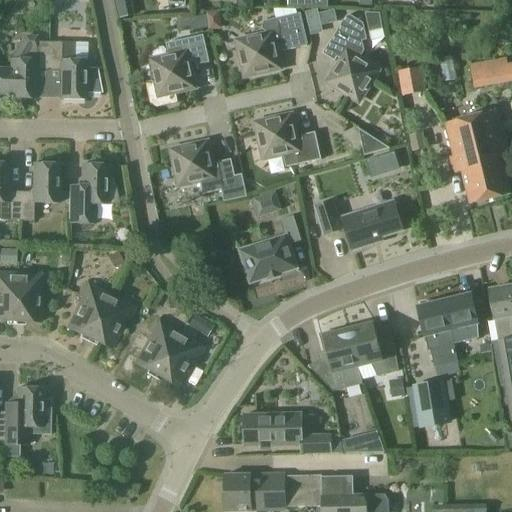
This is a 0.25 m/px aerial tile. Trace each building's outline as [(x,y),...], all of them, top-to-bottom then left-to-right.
[(369,32),(382,29),(383,29),(380,13),(365,13),(369,32)] [(290,16),(275,20),(264,22),(262,26),(263,30),(266,32),(267,36),(254,39),(253,38),(244,40),(238,49),(241,58),(242,58),(246,77),(280,69),(276,47),(280,46),(281,50),(308,44),(301,14),(296,15),(290,16)] [(371,86),(375,78),(373,68),(365,63),(364,64),(360,61),(366,51),(363,41),(368,40),(365,24),(352,15),(347,16),(323,54),(335,62),(338,58),(343,61),(329,83),(359,102),(369,85),(371,86)] [(165,45),(168,57),(159,59),(153,68),(155,77),(156,77),(156,80),(145,83),(150,104),(157,109),(178,104),(176,92),(194,88),(189,63),(195,61),(196,66),(210,63),(204,36),(179,41),(165,45)] [(49,72),(49,43),(37,42),(37,37),(26,37),(11,60),(10,60),(10,69),(0,69),(0,95),(10,95),(10,99),(36,100),(37,72),(49,72)] [(97,69),(87,69),(87,61),(76,61),(76,43),(49,43),(49,72),(60,72),(60,100),(86,100),(86,94),(102,94),(97,69)] [(506,59),(482,63),(470,65),(474,89),(486,87),(511,82),(511,66),(507,67),(506,59)] [(406,97),(428,91),(421,66),(399,73),(406,97)] [(511,161),(499,111),(446,124),(458,174),(463,172),(471,206),(510,196),(502,163),(511,161)] [(262,153),(271,159),(283,156),(286,168),(322,160),(316,133),(302,136),(303,141),(297,142),(291,117),(257,125),(261,144),(260,144),(262,153)] [(248,198),(243,175),(235,177),(231,160),(217,163),(218,168),(213,169),(207,144),(172,152),(177,171),(175,171),(177,180),(187,186),(196,184),(195,183),(209,180),(210,184),(208,187),(208,190),(213,193),(222,191),(225,203),(248,198)] [(394,151),(381,156),(386,172),(399,168),(394,151)] [(20,221),(21,192),(9,192),(9,164),(0,163),(0,220),(1,221),(20,221)] [(29,192),(21,192),(20,221),(32,221),(32,204),(59,204),(59,165),(33,165),(33,189),(29,192)] [(115,170),(108,170),(108,166),(81,165),(81,187),(69,187),(69,193),(68,223),(95,224),(95,205),(107,205),(107,204),(119,204),(114,178),(115,178),(115,170)] [(252,195),(255,217),(279,214),(277,193),(252,195)] [(334,202),(317,207),(326,236),(343,230),(343,229),(347,228),(354,251),(375,244),(374,240),(405,231),(395,202),(340,220),(334,202)] [(241,252),(251,284),(269,278),(269,280),(280,276),(280,275),(297,269),(290,246),(302,242),(294,217),(280,222),(285,238),(241,252)] [(45,275),(0,273),(0,321),(40,323),(41,290),(45,290),(45,275)] [(81,299),(67,329),(111,350),(125,320),(129,322),(135,308),(84,284),(78,297),(81,299)] [(496,321),(500,342),(511,339),(511,287),(491,291),(496,321)] [(456,344),(470,341),(481,339),(478,326),(479,327),(473,296),(446,302),(456,344)] [(431,351),(433,361),(457,356),(454,345),(456,345),(456,344),(446,302),(419,308),(426,338),(429,351),(431,351)] [(151,335),(134,364),(177,388),(194,359),(197,361),(204,349),(155,320),(148,333),(151,335)] [(359,328),(349,331),(359,368),(372,365),(378,377),(400,372),(395,343),(380,347),(376,331),(378,330),(376,322),(358,326),(359,328)] [(362,381),(362,380),(359,368),(349,331),(340,333),(339,331),(322,336),(325,348),(327,348),(330,359),(320,361),(309,367),(334,392),(338,391),(338,392),(347,390),(364,386),(362,381)] [(511,339),(500,342),(511,415),(511,339)] [(446,402),(443,383),(443,382),(412,387),(420,429),(450,423),(446,402)] [(27,446),(27,428),(43,428),(43,389),(17,389),(17,403),(6,403),(5,446),(5,458),(20,458),(20,446),(27,446)] [(341,436),(331,437),(303,437),(302,414),(246,415),(246,446),(288,445),(288,442),(302,442),(302,454),(342,453),(341,436)] [(378,431),(343,440),(348,457),(382,448),(378,431)] [(288,508),(322,508),(322,497),(355,496),(355,477),(324,478),(324,477),(287,478),(287,474),(226,475),(227,511),(288,511),(288,508)] [(369,496),(355,496),(322,497),(322,508),(322,511),(387,511),(387,501),(383,496),(369,496)]
